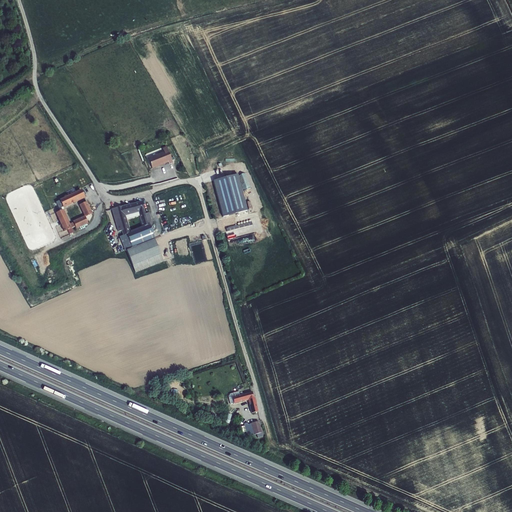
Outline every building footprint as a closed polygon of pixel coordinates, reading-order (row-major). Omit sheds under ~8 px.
[(170,162),(165,147),(161,148),(162,152),(147,158),(151,168),(166,162),(167,163),(170,162)] [(213,180),(222,216),(247,210),(238,174),(213,180)] [(59,201),(55,203),(57,208),(82,197),(79,191),(59,200),(59,201)] [(89,213),(84,202),(78,204),(83,216),(73,220),(76,226),(86,221),(89,220),(88,217),(86,214),(89,213)] [(150,233),(147,225),(146,225),(139,202),(113,208),(120,235),(123,244),(150,233)] [(62,211),(55,214),(67,237),(73,235),(62,211)] [(252,225),(226,231),(228,240),(254,234),(252,225)] [(155,239),(126,251),(135,273),(163,263),(155,239)] [(248,392),(229,397),(231,404),(244,400),(248,413),(255,411),(251,398),(250,398),(248,392)] [(260,437),(255,422),(245,425),(244,423),(241,424),(245,437),(253,434),(254,438),(260,437)]
